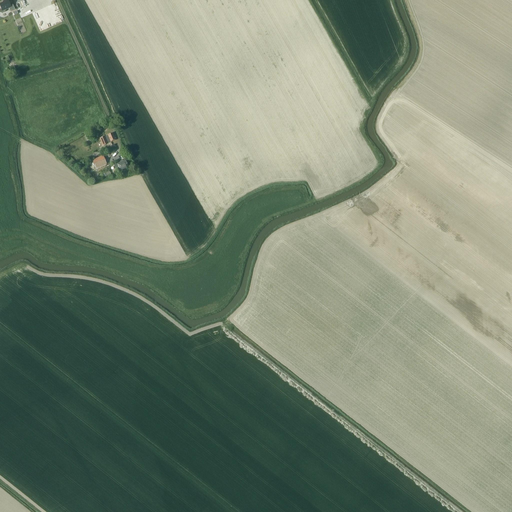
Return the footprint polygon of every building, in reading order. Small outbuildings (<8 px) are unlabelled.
[(5,1),(0,3),(0,6),(1,9),(0,9),(0,12),(1,13),(5,12),(5,10),(5,9),(8,7),(10,11),(15,9),(13,5),(10,6),(7,0),(5,0),(4,0),(5,1)] [(14,20),(20,33),(26,30),(21,17),(14,20)] [(112,133),(104,136),(99,138),(102,146),(107,144),(116,140),(115,136),(114,136),(112,133)] [(102,156),(92,162),(95,168),(96,170),(102,166),(101,165),(105,162),(102,156)] [(123,162),(123,161),(117,163),(120,171),(126,168),(125,167),(127,166),(125,161),(123,162)]
